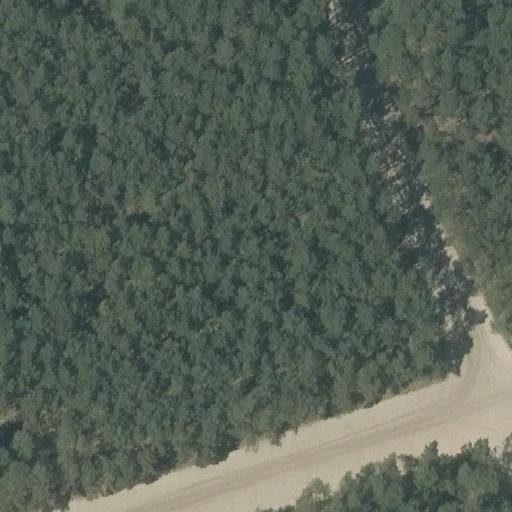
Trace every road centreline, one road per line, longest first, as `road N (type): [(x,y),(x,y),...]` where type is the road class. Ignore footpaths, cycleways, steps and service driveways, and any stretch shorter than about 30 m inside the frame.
road 1 (track): [(346,0),(379,131),(511,432)]
road 2 (track): [(175,511),(511,404)]
